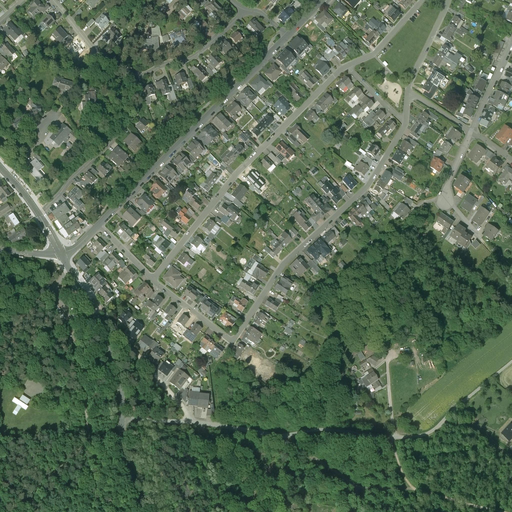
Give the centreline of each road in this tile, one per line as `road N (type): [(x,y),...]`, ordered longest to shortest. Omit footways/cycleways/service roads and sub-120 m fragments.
road 1 (residential): [(152,280),(231,340),(281,264),(369,185),(405,123)]
road 2 (residential): [(152,280),(235,174),(345,66)]
road 3 (residential): [(99,224),(289,35)]
road 4 (unclassified): [(436,427),(393,438),(321,430),(282,436),(187,421)]
road 5 (unclassified): [(121,420),(105,334),(60,253)]
road 6 (residential): [(136,74),(135,110),(125,125),(37,212)]
road 7 (track): [(393,438),(411,488),(511,511)]
road 8 (residential): [(136,74),(189,58),(242,10)]
road 9 (track): [(69,320),(89,442)]
road 10 (residential): [(187,421),(114,326)]
